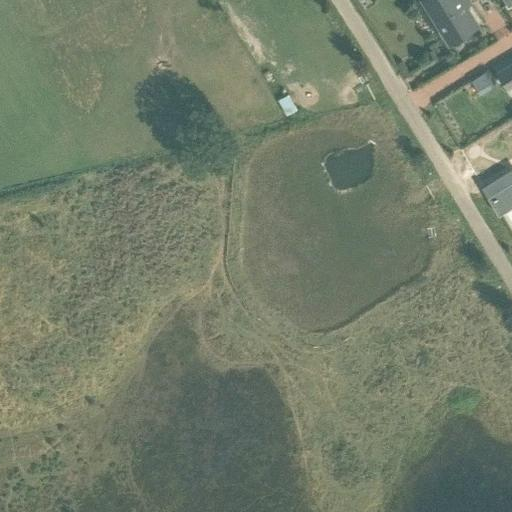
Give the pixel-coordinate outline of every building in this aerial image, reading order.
[(426,0),(450,37),(451,39),(476,23),(477,22),(465,3),(469,0),(426,0)] [(511,64),(502,71),(511,85),(511,84),(511,64)] [(496,84),(487,70),(472,79),(481,94),(496,84)] [(499,175),(482,185),(489,195),(505,185),(499,175)] [(511,181),(489,195),(497,208),(511,199),(511,181)]
